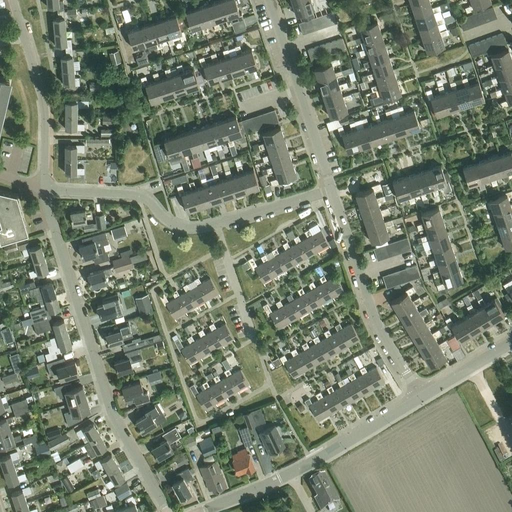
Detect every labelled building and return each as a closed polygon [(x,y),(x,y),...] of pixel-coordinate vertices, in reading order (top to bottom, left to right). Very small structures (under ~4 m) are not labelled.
[(220,0),(219,0),(209,4),(214,21),(217,20),(224,18),(227,26),(232,24),(229,16),(226,17),(220,0)] [(232,24),(234,31),(244,27),(241,19),(242,18),(240,12),(238,13),(233,0),(220,0),(226,17),(229,16),(232,24)] [(300,0),(291,3),(295,15),(300,14),(303,21),(309,19),(312,18),(310,11),(312,10),(308,0),(300,0)] [(432,10),(431,7),(429,0),(428,0),(420,0),(409,4),(413,16),(432,10)] [(489,2),(488,0),(468,0),(471,5),(464,7),(465,12),(473,9),(473,8),(489,2)] [(209,4),(197,8),(202,25),(205,24),(212,22),(215,30),(219,28),(217,20),(214,21),(209,4)] [(435,21),(435,19),(432,12),(439,10),(437,5),(431,7),(432,10),(413,16),(417,27),(435,21)] [(491,7),(485,9),(490,20),(495,18),(491,7)] [(75,8),(67,9),(68,16),(76,16),(75,8)] [(207,32),(205,24),(202,25),(197,8),(184,12),(190,29),(200,25),(203,34),(207,32)] [(484,22),(490,20),(485,9),(480,11),(484,22)] [(52,18),(53,32),(65,31),(63,10),(57,10),(58,17),(52,18)] [(332,11),(326,13),(330,25),(335,23),(332,11)] [(478,24),(484,22),(480,11),(474,13),(478,24)] [(320,15),(324,27),(330,25),(326,13),(320,15)] [(454,13),(445,15),(446,24),(456,23),(454,13)] [(473,26),(478,24),(474,13),(468,15),(473,26)] [(175,15),(163,19),(168,36),(171,35),(178,33),(181,41),(186,39),(183,31),(181,32),(175,15)] [(314,17),(318,28),(324,27),(320,15),(314,17)] [(467,28),(473,26),(468,15),(463,17),(467,28)] [(309,19),(312,30),(318,28),(314,17),(312,18),(309,19)] [(439,33),(439,31),(436,24),(443,22),(441,17),(435,19),(435,21),(417,27),(421,39),(439,33)] [(461,31),(467,28),(463,17),(457,19),(461,31)] [(163,19),(151,22),(156,40),(159,39),(166,37),(169,45),(174,43),(171,35),(168,36),(163,19)] [(303,21),(307,32),(312,30),(309,19),(303,21)] [(297,23),(301,34),(307,32),(303,21),(297,23)] [(361,39),(379,33),(375,21),(357,27),(360,37),(353,39),(355,43),(362,41),(361,39)] [(151,22),(139,26),(144,44),(147,43),(149,49),(156,47),(156,49),(162,47),(159,39),(156,40),(151,22)] [(139,26),(126,30),(129,38),(131,43),(132,48),(143,44),(144,49),(142,50),(143,52),(141,55),(136,57),(138,65),(148,62),(145,52),(150,51),(149,49),(147,43),(144,44),(139,26)] [(456,27),(450,29),(452,36),(458,34),(456,27)] [(439,33),(421,39),(425,52),(443,46),(440,36),(447,34),(445,29),(439,31),(439,33)] [(65,31),(53,32),(54,45),(64,44),(65,46),(70,46),(70,39),(66,39),(65,31)] [(124,33),(120,34),(124,46),(131,43),(129,38),(126,39),(124,33)] [(364,48),(357,51),(355,52),(356,56),(366,53),(365,51),(383,45),(379,33),(361,39),(362,41),(364,48)] [(501,33),(495,35),(499,46),(505,44),(501,33)] [(241,52),(239,45),(242,44),(241,40),(243,39),(242,34),(234,36),(237,46),(234,47),(236,54),(239,53),(245,71),(257,67),(251,49),(241,52)] [(495,35),(490,37),(494,48),(499,46),(495,35)] [(484,39),(488,50),(494,48),(490,37),(484,39)] [(335,40),(338,51),(344,49),(340,38),(335,40)] [(482,52),(488,50),(484,39),(478,41),(482,52)] [(329,42),(333,53),(338,51),(335,40),(329,42)] [(478,41),(473,43),(477,54),(482,52),(478,41)] [(323,44),(327,55),(333,53),(329,42),(323,44)] [(477,54),(473,43),(467,45),(471,56),(477,54)] [(317,46),(321,57),(327,55),(323,44),(317,46)] [(229,56),(227,49),(229,48),(228,45),(224,46),(225,50),(222,51),(224,58),(227,57),(233,75),(245,71),(239,53),(236,54),(229,56)] [(363,67),(370,65),(369,63),(387,57),(383,45),(365,51),(366,53),(368,60),(361,63),(363,67)] [(312,47),(315,59),(321,57),(317,46),(312,47)] [(306,49),(310,61),(315,59),(312,47),(306,49)] [(60,56),(61,70),(72,69),(70,48),(65,49),(65,56),(60,56)] [(487,72),(494,69),(494,67),(511,61),(507,49),(489,55),(493,64),(485,67),(487,72)] [(109,52),(112,64),(120,62),(118,50),(109,52)] [(227,57),(224,58),(217,60),(215,53),(210,54),(212,62),(215,61),(221,79),(233,75),(227,57)] [(203,66),(203,67),(199,68),(203,82),(208,81),(209,83),(221,79),(215,61),(212,62),(205,64),(203,57),(197,59),(200,67),(203,66)] [(367,79),(371,78),(373,77),(373,75),(391,69),(387,57),(369,63),(370,65),(372,72),(365,74),(367,79)] [(312,68),(316,80),(333,75),(333,73),(330,66),(338,63),(337,58),(328,61),(328,63),(312,68)] [(462,64),(464,69),(473,66),(471,61),(462,64)] [(498,79),(511,74),(511,63),(511,61),(494,67),(494,69),(497,76),(489,79),(491,84),(499,81),(498,79)] [(181,64),(176,65),(178,73),(181,72),(187,90),(199,86),(199,85),(203,83),(200,75),(199,70),(195,71),(194,68),(183,71),(181,64)] [(169,68),(164,69),(166,77),(169,76),(175,94),(187,90),(181,72),(178,73),(171,75),(169,68)] [(72,69),(61,70),(62,83),(72,82),(72,85),(78,84),(78,77),(73,77),(72,69)] [(371,91),(377,89),(377,87),(395,81),(391,69),(373,75),(373,77),(374,77),(376,84),(369,87),(371,91)] [(316,80),(320,92),(338,87),(337,85),(334,78),(342,75),(341,70),(333,73),(333,75),(316,80)] [(157,72),(152,73),(154,81),(157,80),(163,98),(175,94),(169,76),(166,77),(159,79),(157,72)] [(511,87),(511,74),(498,79),(499,81),(501,88),(494,91),(495,95),(503,93),(502,91),(511,87)] [(145,76),(139,77),(142,86),(145,85),(151,102),(163,98),(157,80),(154,81),(147,83),(145,76)] [(460,79),(462,86),(465,85),(471,103),(483,99),(478,81),(467,85),(465,77),(460,79)] [(0,116),(9,81),(0,78),(0,116)] [(459,107),(471,103),(465,85),(462,86),(460,79),(453,82),(453,81),(448,83),(450,90),(453,89),(459,107)] [(399,93),(395,81),(377,87),(377,89),(380,96),(373,99),(374,103),(383,101),(383,99),(399,93)] [(101,82),(89,83),(90,93),(102,92),(101,82)] [(338,87),(320,92),(324,105),(342,99),(341,97),(338,89),(346,87),(345,82),(337,85),(338,87)] [(436,87),(438,94),(441,93),(447,111),(459,107),(453,89),(450,90),(443,92),(441,85),(437,87),(436,87)] [(507,103),(511,100),(511,87),(502,91),(503,93),(506,100),(498,103),(500,107),(508,104),(507,103)] [(435,115),(447,111),(441,93),(438,94),(431,96),(429,89),(425,91),(428,99),(430,98),(435,115)] [(342,102),(350,99),(349,94),(341,97),(342,99),(324,105),(328,117),(345,111),(342,102)] [(88,100),(83,100),(76,100),(76,102),(64,101),(64,115),(76,115),(76,107),(88,107),(88,100)] [(400,114),(406,133),(419,129),(413,110),(403,113),(401,106),(396,108),(398,115),(400,114)] [(268,111),(272,123),(278,122),(274,109),(268,111)] [(383,112),(386,119),(388,118),(394,137),(406,133),(400,114),(398,115),(391,117),(389,110),(383,112)] [(268,111),(263,113),(267,125),(272,123),(268,111)] [(263,113),(257,115),(261,127),(265,126),(267,125),(263,113)] [(372,116),(374,122),(376,122),(382,140),(394,137),(388,118),(386,119),(379,121),(377,114),(372,116)] [(76,115),(64,115),(64,128),(75,128),(75,129),(83,129),(83,124),(76,124),(76,115)] [(257,115),(252,117),(256,129),(261,127),(257,115)] [(235,116),(223,120),(228,137),(232,136),(238,134),(241,142),(246,140),(243,132),(241,133),(235,116)] [(252,117),(246,118),(250,131),(256,129),(252,117)] [(244,133),(250,131),(246,118),(240,120),(244,133)] [(360,119),(362,126),(364,126),(370,144),(382,140),(376,122),(374,122),(367,125),(364,118),(360,119)] [(426,118),(419,120),(421,126),(428,124),(426,118)] [(223,120),(211,124),(217,141),(220,140),(227,138),(229,146),(230,149),(236,148),(234,144),(232,136),(228,137),(223,120)] [(348,123),(350,130),(352,130),(358,148),(370,144),(364,126),(362,126),(355,129),(353,122),(348,123)] [(211,124),(199,128),(205,145),(207,144),(209,151),(217,148),(217,150),(222,148),(220,140),(217,141),(211,124)] [(284,139),(280,126),(267,131),(263,132),(262,132),(265,142),(258,144),(259,149),(267,147),(266,144),(284,139)] [(346,152),(358,148),(352,130),(350,130),(343,132),(341,126),(336,128),(338,135),(340,135),(346,152)] [(199,128),(187,132),(193,149),(195,148),(203,146),(205,154),(207,159),(212,158),(211,156),(210,152),(209,151),(207,144),(205,145),(199,128)] [(187,132),(175,136),(181,153),(184,152),(191,150),(193,157),(198,156),(195,148),(193,149),(187,132)] [(158,143),(153,145),(158,161),(168,157),(169,157),(179,154),(181,161),(184,171),(189,169),(186,160),(184,152),(181,153),(175,136),(163,140),(165,146),(160,147),(158,143)] [(270,157),(288,151),(284,139),(266,144),(267,147),(269,154),(262,156),(263,162),(271,159),(270,157)] [(64,146),(64,159),(76,159),(76,151),(83,151),(83,145),(75,145),(75,146),(64,146)] [(292,163),(288,151),(270,157),(271,159),(273,166),(266,168),(267,173),(275,171),(274,169),(292,163)] [(503,174),(505,173),(511,170),(511,158),(510,152),(498,156),(503,174)] [(244,173),(241,165),(238,156),(233,157),(239,175),(241,174),(247,191),(259,188),(253,170),(244,173)] [(498,156),(486,160),(492,178),(494,177),(501,175),(503,182),(508,180),(505,173),(503,174),(498,156)] [(76,159),(64,159),(64,173),(75,173),(75,174),(83,174),(83,168),(76,168),(76,159)] [(486,160),(474,164),(480,182),(481,181),(489,179),(491,186),(496,184),(494,177),(492,178),(486,160)] [(98,161),(97,176),(111,177),(112,161),(98,161)] [(296,175),(292,163),(274,169),(275,171),(277,178),(269,180),(271,185),(280,182),(279,181),(280,180),(290,177),(296,175)] [(484,188),(481,181),(480,182),(474,164),(462,168),(468,186),(477,183),(479,190),(484,188)] [(433,188),(436,187),(443,184),(445,191),(450,190),(447,182),(445,182),(442,173),(440,165),(427,169),(433,188)] [(232,177),(229,169),(224,171),(227,178),(229,178),(235,195),(247,191),(241,174),(239,175),(232,177)] [(427,169),(415,173),(421,192),(423,191),(431,188),(433,195),(438,194),(436,187),(433,188),(427,169)] [(185,173),(174,177),(176,183),(187,180),(185,173)] [(229,178),(227,178),(220,181),(217,173),(212,175),(215,182),(217,182),(223,199),(235,195),(229,178)] [(415,173),(403,177),(409,195),(412,195),(419,192),(421,199),(426,197),(423,191),(421,192),(415,173)] [(264,174),(258,176),(262,186),(267,184),(264,174)] [(217,182),(215,182),(208,185),(206,177),(201,178),(203,186),(205,186),(211,203),(223,199),(217,182)] [(290,177),(280,180),(282,186),(292,183),(290,177)] [(414,201),(412,195),(409,195),(403,177),(391,181),(397,199),(407,196),(409,203),(414,201)] [(205,186),(203,186),(196,188),(194,181),(189,182),(191,190),(193,190),(198,207),(211,203),(205,186)] [(354,193),(358,205),(376,200),(375,198),(373,190),(380,188),(379,183),(370,186),(370,188),(354,193)] [(382,185),(385,194),(391,192),(388,183),(382,185)] [(193,190),(191,190),(184,192),(182,185),(177,186),(180,195),(181,195),(186,211),(198,207),(193,190)] [(510,207),(509,204),(506,197),(511,195),(511,190),(504,192),(504,195),(488,200),(489,201),(487,203),(489,208),(491,208),(492,212),(510,207)] [(0,222),(1,225),(0,225),(0,242),(28,234),(16,195),(0,191),(0,222)] [(377,203),(384,200),(383,196),(382,195),(375,198),(376,200),(358,205),(362,218),(380,212),(379,210),(377,203)] [(511,202),(509,204),(510,207),(492,212),(496,224),(511,219),(511,214),(510,209),(511,208),(511,202)] [(386,207),(379,210),(380,212),(362,218),(366,230),(384,224),(383,222),(380,214),(388,212),(386,207)] [(424,225),(441,219),(437,207),(419,212),(423,222),(416,225),(417,229),(424,227),(424,225)] [(82,221),(83,225),(83,230),(106,227),(104,214),(95,215),(96,223),(93,223),(87,224),(85,210),(69,213),(71,223),(82,221)] [(385,227),(392,224),(402,221),(401,216),(383,222),(384,224),(366,230),(370,242),(388,236),(385,227)] [(421,241),(428,239),(428,237),(445,231),(441,219),(424,225),(424,227),(427,234),(420,237),(421,241)] [(511,219),(496,224),(500,236),(511,232),(511,219)] [(124,225),(111,229),(114,238),(127,234),(124,225)] [(300,241),(297,236),(295,238),(291,230),(286,233),(290,240),(293,238),(296,244),(298,243),(307,258),(318,251),(309,236),(307,238),(300,241)] [(318,251),(329,245),(327,241),(321,230),(311,235),(308,230),(304,232),(307,238),(309,236),(318,251)] [(89,236),(91,242),(78,246),(82,258),(92,255),(94,263),(109,259),(106,251),(105,251),(103,244),(108,243),(104,231),(89,236)] [(425,253),(432,251),(431,249),(449,243),(445,231),(428,237),(428,239),(431,246),(424,248),(424,249),(425,253)] [(511,232),(500,236),(504,249),(511,246),(511,232)] [(400,238),(404,251),(410,249),(406,236),(400,238)] [(336,245),(332,238),(327,241),(329,245),(331,248),(336,245)] [(400,238),(394,240),(399,253),(404,251),(400,238)] [(394,240),(389,242),(393,254),(399,253),(394,240)] [(15,242),(4,245),(6,252),(17,249),(15,242)] [(389,242),(383,244),(387,256),(393,254),(389,242)] [(298,243),(296,244),(289,248),(286,243),(282,245),(285,250),(287,249),(296,264),(307,258),(298,243)] [(429,265),(436,263),(435,260),(453,255),(449,243),(431,249),(432,251),(435,258),(428,261),(429,265)] [(383,244),(378,246),(382,258),(387,256),(383,244)] [(33,262),(44,258),(40,245),(30,249),(29,248),(22,250),(24,256),(31,254),(33,262)] [(376,260),(382,258),(378,246),(372,248),(376,260)] [(287,249),(285,250),(278,254),(275,249),(271,251),(274,256),(276,255),(285,270),(296,264),(287,249)] [(133,267),(130,255),(129,255),(121,257),(112,260),(115,269),(120,267),(121,270),(133,267)] [(260,257),(263,263),(265,262),(274,277),(285,270),(276,255),(274,256),(267,260),(264,255),(260,257)] [(433,277),(440,275),(439,272),(457,266),(453,255),(435,260),(436,263),(439,270),(432,272),(433,277)] [(48,271),(44,258),(33,262),(36,270),(29,272),(31,278),(38,275),(38,274),(48,271)] [(265,262),(263,263),(256,267),(251,258),(247,260),(248,262),(251,268),(253,270),(255,269),(263,283),(274,277),(265,262)] [(246,261),(240,265),(244,271),(250,267),(246,261)] [(415,264),(409,266),(413,278),(419,276),(415,264)] [(409,266),(403,268),(408,280),(413,278),(409,266)] [(461,279),(457,266),(439,272),(440,275),(443,282),(436,284),(437,289),(446,286),(445,284),(461,279)] [(420,269),(424,281),(428,279),(424,267),(420,269)] [(91,287),(92,287),(93,289),(95,290),(98,290),(100,288),(101,286),(101,284),(107,282),(105,275),(112,274),(110,268),(103,270),(87,274),(91,287)] [(402,282),(408,280),(403,268),(398,270),(402,282)] [(396,284),(402,282),(398,270),(392,271),(396,284)] [(392,271),(387,273),(391,286),(396,284),(392,271)] [(391,286),(387,273),(381,275),(385,288),(391,286)] [(319,278),(322,283),(324,282),(333,297),(344,291),(335,275),(326,281),(323,275),(319,278)] [(193,279),(196,285),(199,284),(207,299),(218,293),(210,277),(201,282),(198,277),(193,279)] [(0,290),(5,289),(11,287),(14,287),(13,283),(11,284),(9,280),(0,283),(0,290)] [(21,293),(29,290),(31,295),(35,294),(37,301),(44,299),(55,295),(51,282),(41,285),(41,284),(35,286),(34,280),(18,285),(21,293)] [(324,282),(322,283),(315,287),(312,281),(308,284),(311,289),(313,288),(322,303),(333,297),(324,282)] [(199,284),(196,285),(190,289),(187,283),(182,286),(186,291),(187,290),(196,305),(207,299),(199,284)] [(511,288),(510,289),(507,283),(503,285),(507,292),(509,291),(511,296),(511,288)] [(389,301),(396,312),(412,302),(411,301),(407,294),(414,290),(411,286),(404,290),(405,292),(389,301)] [(313,288),(311,289),(304,293),(301,288),(297,290),(300,296),(302,294),(311,310),(322,303),(313,288)] [(171,292),(174,297),(176,296),(185,312),(196,305),(187,290),(186,291),(179,295),(176,290),(171,292)] [(166,304),(174,318),(185,312),(176,296),(174,297),(168,301),(163,292),(158,295),(164,305),(166,304)] [(302,294),(300,296),(293,299),(290,294),(286,296),(289,302),(291,301),(300,316),(311,310),(302,294)] [(44,299),(46,306),(31,310),(34,322),(33,322),(33,323),(51,317),(49,311),(59,308),(55,295),(44,299)] [(104,304),(96,306),(100,318),(123,312),(118,295),(103,299),(104,304)] [(148,295),(136,299),(141,314),(152,311),(148,295)] [(396,312),(403,322),(419,313),(418,311),(414,305),(420,301),(418,297),(411,301),(412,302),(396,312)] [(477,299),(481,306),(482,305),(492,321),(503,314),(493,298),(484,304),(480,297),(477,299)] [(291,301),(289,302),(282,306),(279,300),(275,302),(278,308),(280,307),(289,322),(300,316),(291,301)] [(270,314),(278,329),(289,322),(280,307),(278,308),(271,312),(266,303),(262,305),(268,315),(270,314)] [(481,327),(492,321),(482,305),(481,306),(474,310),(470,303),(466,306),(470,312),(472,311),(481,327)] [(403,322),(409,333),(425,323),(424,322),(420,316),(427,312),(424,307),(418,311),(419,313),(403,322)] [(461,318),(470,334),(481,327),(472,311),(470,312),(463,316),(459,310),(454,312),(458,319),(461,318)] [(460,340),(470,334),(461,318),(458,319),(452,323),(448,316),(444,319),(448,327),(451,325),(460,340)] [(23,326),(33,323),(31,317),(22,320),(23,326)] [(52,323),(51,317),(33,323),(36,333),(54,328),(56,336),(67,332),(63,319),(52,323)] [(409,333),(416,344),(432,334),(431,333),(427,326),(434,322),(431,318),(424,322),(425,323),(409,333)] [(129,323),(128,323),(128,322),(114,326),(116,331),(105,334),(108,345),(122,341),(121,336),(132,333),(129,323)] [(348,345),(359,338),(350,323),(341,328),(338,322),(333,325),(336,331),(339,329),(348,345)] [(208,325),(211,331),(213,329),(222,345),(233,338),(225,323),(216,328),(212,323),(208,325)] [(213,329),(211,331),(205,334),(202,329),(197,332),(200,337),(202,336),(211,351),(222,345),(213,329)] [(328,336),(337,351),(348,345),(339,329),(336,331),(330,334),(327,329),(323,331),(326,337),(328,336)] [(432,334),(416,344),(422,355),(439,346),(437,344),(433,337),(440,333),(437,329),(431,333),(432,334)] [(56,336),(49,338),(51,344),(47,345),(49,352),(44,353),(46,360),(56,356),(54,350),(71,345),(67,332),(56,336)] [(296,334),(291,337),(295,343),(299,340),(296,334)] [(202,336),(200,337),(194,341),(191,335),(186,338),(189,343),(191,342),(200,357),(211,351),(202,336)] [(326,358),(337,351),(328,336),(326,337),(319,341),(316,335),(312,338),(315,343),(316,342),(326,358)] [(447,340),(453,351),(460,347),(454,336),(447,340)] [(122,344),(124,351),(142,345),(140,337),(132,339),(132,341),(122,344)] [(191,342),(189,343),(183,347),(178,338),(173,341),(179,350),(180,349),(189,364),(200,357),(191,342)] [(23,339),(16,341),(19,348),(25,346),(23,339)] [(444,340),(437,344),(439,346),(422,355),(429,366),(445,356),(440,348),(446,344),(444,340)] [(315,364),(326,358),(316,342),(315,343),(308,347),(305,342),(301,344),(304,350),(306,349),(315,364)] [(142,360),(142,359),(156,354),(153,344),(124,353),(126,358),(113,362),(117,373),(132,369),(130,363),(142,360)] [(19,349),(18,349),(21,357),(28,354),(27,350),(29,349),(28,346),(27,346),(19,349)] [(304,371),(315,364),(306,349),(304,350),(297,354),(294,348),(290,351),(293,356),(295,356),(304,371)] [(45,359),(43,353),(36,355),(37,361),(45,359)] [(295,356),(293,356),(286,361),(283,355),(279,357),(282,364),(284,363),(292,377),(304,371),(295,356)] [(278,357),(272,361),(275,367),(281,363),(278,357)] [(60,379),(78,373),(74,361),(61,365),(59,359),(46,363),(50,375),(57,372),(60,379)] [(21,361),(12,364),(15,372),(16,372),(24,369),(21,361)] [(373,388),(384,382),(375,366),(366,372),(363,366),(358,369),(361,374),(364,373),(373,388)] [(153,372),(147,374),(150,381),(162,377),(160,370),(158,370),(157,368),(152,369),(153,372)] [(224,371),(227,376),(229,375),(237,390),(248,384),(240,369),(231,374),(228,369),(224,371)] [(4,383),(18,378),(16,372),(15,372),(2,377),(4,383)] [(361,395),(373,388),(364,373),(361,374),(355,378),(352,373),(348,375),(351,381),(353,379),(361,395)] [(229,375),(227,376),(220,380),(217,375),(215,376),(213,377),(216,383),(218,381),(226,396),(237,390),(229,375)] [(350,401),(361,395),(353,379),(351,381),(344,384),(341,379),(336,382),(339,387),(341,386),(350,401)] [(218,381),(216,383),(209,386),(206,381),(202,383),(205,389),(207,388),(215,403),(226,396),(218,381)] [(125,400),(133,397),(136,405),(149,401),(146,392),(143,393),(140,382),(121,388),(125,400)] [(66,396),(68,403),(85,398),(82,386),(70,389),(67,383),(53,387),(55,394),(58,393),(59,398),(66,396)] [(196,395),(204,409),(215,403),(207,388),(205,389),(198,393),(193,384),(189,386),(194,396),(196,395)] [(339,408),(350,401),(341,386),(339,387),(333,391),(330,385),(325,388),(328,394),(330,392),(339,408)] [(176,392),(179,400),(184,398),(181,390),(176,392)] [(328,414),(339,408),(330,392),(328,394),(322,397),(318,392),(314,394),(317,400),(319,399),(328,414)] [(0,396),(0,409),(9,406),(7,402),(2,403),(0,396)] [(85,398),(68,403),(71,410),(64,412),(68,426),(79,420),(77,413),(89,410),(85,398)] [(319,399),(317,400),(311,403),(308,398),(303,401),(307,407),(309,406),(317,421),(328,414),(319,399)] [(15,416),(29,411),(25,399),(11,404),(15,416)] [(149,427),(156,423),(166,417),(157,401),(143,409),(146,414),(135,421),(141,432),(144,435),(151,431),(149,427)] [(260,407),(243,413),(248,427),(265,421),(260,407)] [(0,420),(0,433),(10,430),(8,423),(12,421),(11,417),(0,420)] [(89,440),(99,435),(93,423),(83,429),(82,428),(76,432),(79,437),(85,433),(89,440)] [(221,424),(211,427),(213,432),(222,429),(221,424)] [(168,443),(176,439),(181,435),(176,426),(171,430),(170,429),(161,434),(164,440),(151,448),(157,459),(172,450),(168,443)] [(239,428),(245,445),(252,443),(246,426),(239,428)] [(269,454),(284,446),(274,426),(259,433),(269,454)] [(0,446),(14,442),(14,440),(21,438),(19,434),(12,436),(10,430),(0,433),(0,446)] [(54,430),(47,432),(49,438),(56,436),(54,430)] [(65,432),(48,441),(52,449),(69,440),(65,432)] [(32,441),(33,445),(38,444),(35,434),(23,438),(25,444),(32,441)] [(193,434),(183,438),(187,447),(196,444),(193,434)] [(99,435),(89,440),(83,444),(90,456),(97,453),(96,452),(106,446),(99,435)] [(217,453),(210,437),(199,442),(205,457),(217,453)] [(47,442),(35,445),(38,457),(50,454),(47,442)] [(237,452),(231,455),(233,459),(232,460),(237,473),(245,470),(246,471),(246,470),(249,471),(254,470),(255,467),(249,453),(247,453),(245,448),(237,451),(237,452)] [(0,457),(0,460),(4,471),(14,467),(12,459),(19,457),(17,451),(10,454),(0,457)] [(57,451),(50,454),(54,462),(61,459),(57,451)] [(103,464),(108,471),(118,466),(111,454),(101,460),(101,459),(94,463),(97,468),(103,464)] [(185,454),(172,462),(176,469),(189,461),(185,454)] [(79,457),(67,464),(71,472),(84,464),(79,457)] [(63,459),(56,463),(60,470),(67,466),(63,459)] [(216,460),(199,467),(209,490),(211,489),(213,492),(227,487),(216,460)] [(118,466),(108,471),(112,479),(106,483),(109,487),(115,484),(115,483),(124,477),(118,466)] [(14,467),(4,471),(8,484),(19,480),(19,481),(26,478),(24,473),(17,475),(14,467)] [(185,482),(193,478),(188,468),(175,475),(178,480),(172,483),(180,499),(191,493),(185,482)] [(319,508),(337,499),(324,474),(309,483),(317,498),(314,500),(319,508)] [(67,476),(61,480),(67,490),(73,486),(67,476)] [(126,482),(114,489),(120,499),(132,492),(126,482)] [(11,493),(16,506),(26,502),(24,494),(31,492),(29,486),(21,489),(22,490),(11,493)] [(98,488),(86,493),(89,499),(100,494),(98,489),(98,488)] [(103,494),(95,497),(99,507),(106,504),(103,494)] [(59,497),(62,505),(68,504),(65,495),(59,497)] [(122,508),(123,511),(137,511),(134,503),(135,503),(132,496),(127,498),(129,505),(122,508)] [(26,502),(16,506),(17,511),(37,511),(36,508),(29,510),(26,502)] [(65,507),(66,511),(71,511),(79,509),(76,503),(65,507)]
